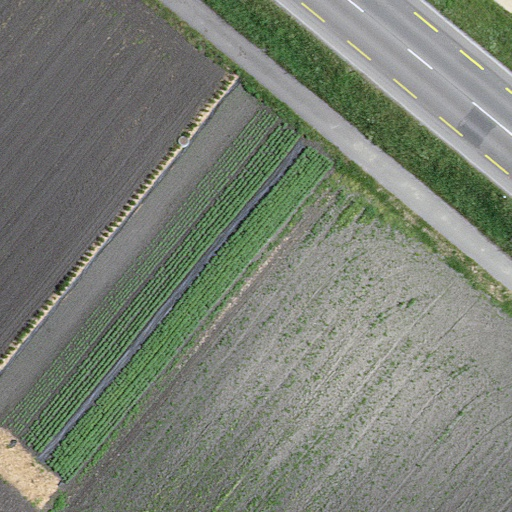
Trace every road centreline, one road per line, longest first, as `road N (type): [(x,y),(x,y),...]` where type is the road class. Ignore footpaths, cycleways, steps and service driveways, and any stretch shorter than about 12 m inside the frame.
road 1 (track): [(511,275),(179,0)]
road 2 (primary): [(511,134),(349,0)]
